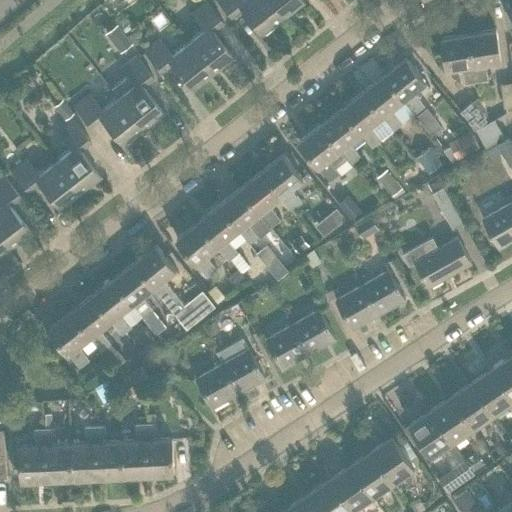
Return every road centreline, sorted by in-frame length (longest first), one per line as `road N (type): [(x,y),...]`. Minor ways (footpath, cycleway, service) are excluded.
road 1 (unclassified): [(0,319),(411,0)]
road 2 (residential): [(156,511),(199,494),(511,289)]
